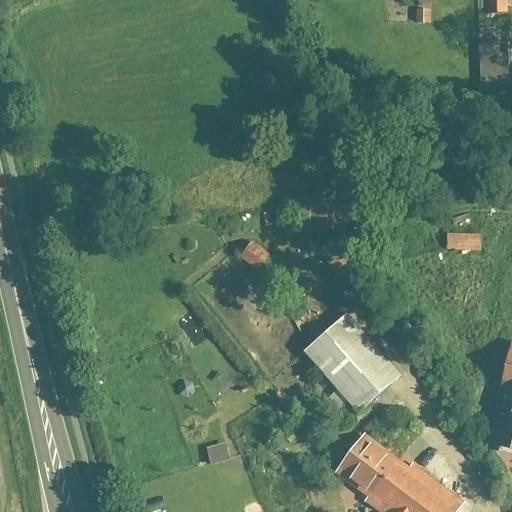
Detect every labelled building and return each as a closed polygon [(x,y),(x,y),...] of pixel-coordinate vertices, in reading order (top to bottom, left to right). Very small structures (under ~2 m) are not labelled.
[(511,11),(511,12),(510,0),(488,0),(488,12),(477,13),(477,45),(511,44),(511,11)] [(417,13),(418,39),(442,37),(440,11),(417,13)] [(305,207),(306,237),(344,236),(343,207),(305,207)] [(448,227),(448,253),(479,254),(480,228),(448,227)] [(247,250),(240,261),(261,274),(268,263),(247,250)] [(351,316),(307,354),(361,415),(404,377),(351,316)] [(511,344),(510,344),(497,394),(504,395),(491,449),(511,454),(511,344)] [(385,511),(384,511),(464,511),(467,508),(369,436),(338,477),(385,511)]
